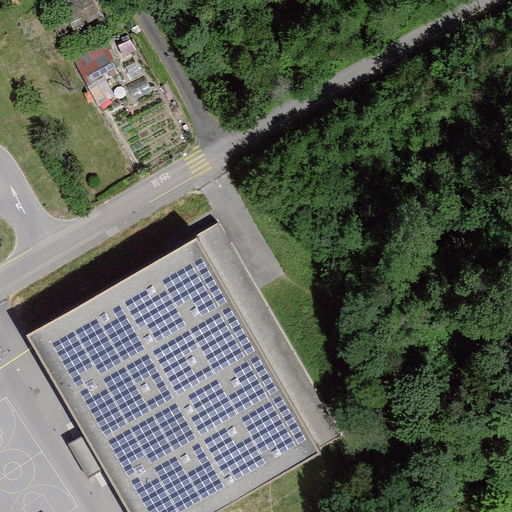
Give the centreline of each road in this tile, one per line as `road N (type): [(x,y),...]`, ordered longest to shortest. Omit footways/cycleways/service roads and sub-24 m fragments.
road 1 (residential): [(0,284),(492,0)]
road 2 (unknown): [(135,0),(238,141)]
